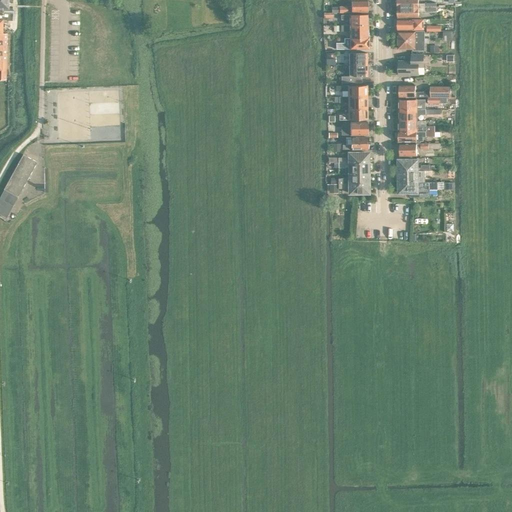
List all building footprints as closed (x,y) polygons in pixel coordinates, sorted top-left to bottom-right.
[(0,0),(0,78),(5,79),(6,32),(2,32),(2,18),(12,18),(12,7),(8,7),(7,0),(0,0)] [(339,4),(339,12),(367,12),(367,0),(350,0),(351,4),(339,4)] [(436,7),(398,7),(398,17),(414,17),(414,12),(425,12),(425,13),(436,12),(436,8),(436,7)] [(349,24),(367,24),(367,14),(341,14),(341,19),(349,19),(349,24)] [(424,19),(398,19),(398,29),(424,29),(424,19)] [(367,37),(367,25),(367,24),(349,24),(341,24),(341,31),(349,31),(349,37),(367,37)] [(415,32),(399,32),(399,48),(414,48),(414,49),(424,49),(424,32),(422,32),(415,32)] [(368,37),(367,37),(349,37),(349,43),(339,43),(339,44),(339,48),(368,48),(368,37)] [(366,52),(353,52),(349,52),(349,60),(349,64),(366,64),(366,52)] [(399,61),(399,75),(419,75),(419,66),(424,66),(424,55),(412,54),(412,61),(399,61)] [(353,83),(353,76),(366,76),(366,64),(349,64),(349,76),(341,76),(341,82),(341,83),(353,83)] [(337,85),(337,91),(347,90),(348,95),(367,95),(367,85),(337,85)] [(451,96),(451,86),(431,86),(422,91),(416,92),(415,85),(399,85),(400,96),(427,96),(440,96),(451,96)] [(348,102),(348,108),(367,108),(367,95),(348,95),(339,95),(339,102),(348,102)] [(425,99),(417,99),(399,99),(400,109),(425,108),(425,99)] [(367,108),(348,108),(348,114),(339,114),(339,120),(367,119),(367,108)] [(425,108),(400,109),(400,119),(417,119),(422,114),(435,114),(435,108),(425,108)] [(341,135),(367,134),(367,121),(350,121),(350,128),(341,128),(341,135)] [(399,131),(435,130),(435,126),(419,126),(419,128),(417,128),(416,122),(399,122),(399,131)] [(396,136),(396,137),(397,137),(397,138),(397,139),(398,139),(399,139),(399,141),(416,141),(420,141),(420,140),(423,140),(423,136),(425,136),(425,137),(435,137),(435,130),(399,131),(399,133),(398,133),(397,134),(397,135),(396,135),(396,136)] [(342,149),(368,149),(367,137),(351,136),(351,145),(342,144),(342,149)] [(417,148),(428,148),(428,149),(440,149),(440,143),(428,143),(399,143),(400,155),(417,155),(417,148)] [(328,157),(328,162),(328,163),(334,163),(338,163),(368,162),(368,153),(349,153),(349,159),(345,159),(345,157),(328,157)] [(0,195),(0,212),(6,216),(13,205),(17,197),(37,162),(23,154),(3,189),(0,195)] [(399,160),(399,170),(434,170),(434,165),(421,165),(421,168),(417,168),(417,160),(399,160)] [(368,162),(338,163),(338,167),(338,168),(345,168),(345,166),(349,166),(349,173),(368,172),(368,162)] [(434,175),(434,170),(399,170),(399,180),(417,179),(417,173),(421,173),(421,176),(429,176),(429,175),(434,175)] [(338,183),(368,183),(368,172),(349,173),(349,177),(342,178),(338,178),(338,183)] [(399,192),(410,192),(410,196),(428,196),(428,188),(437,188),(437,181),(418,181),(399,182),(399,192)] [(349,193),(368,193),(368,183),(338,183),(338,189),(345,188),(345,186),(349,186),(349,193)] [(327,184),(327,190),(329,190),(329,193),(338,193),(338,184),(337,184),(330,184),(327,184)]
